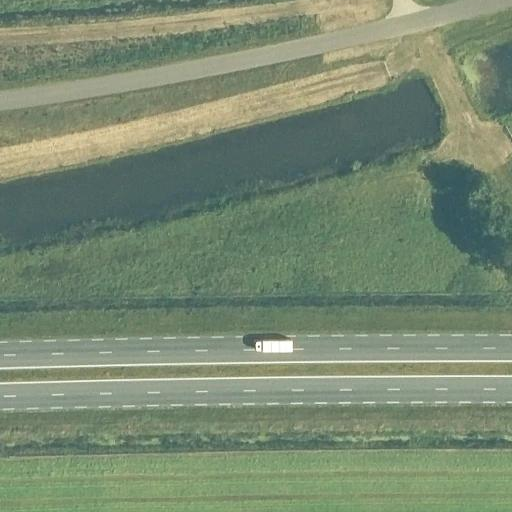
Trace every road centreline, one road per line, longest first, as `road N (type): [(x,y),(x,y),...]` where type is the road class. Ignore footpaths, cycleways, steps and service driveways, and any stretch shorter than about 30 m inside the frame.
road 1 (unclassified): [(0,103),(284,55),(506,0)]
road 2 (primary): [(0,397),(511,390)]
road 3 (primary): [(511,349),(0,356)]
